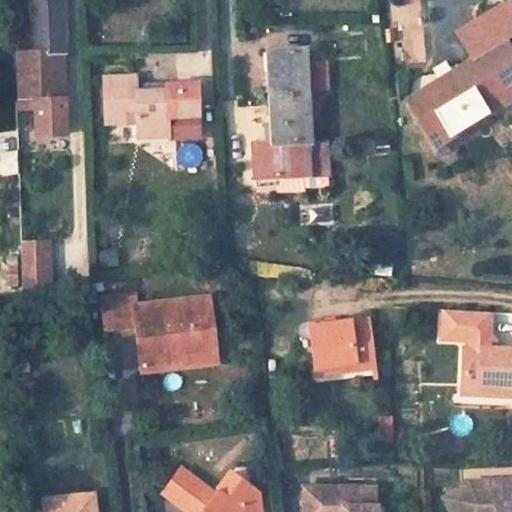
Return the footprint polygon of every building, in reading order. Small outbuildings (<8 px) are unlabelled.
[(31,0),(33,53),(32,53),(32,54),(61,53),(59,0),(31,0)] [(511,9),(508,3),(456,33),(472,60),(511,35),(511,9)] [(452,76),(410,102),(435,146),(511,97),(510,93),(511,91),(511,53),(506,43),(491,53),(494,57),(455,81),(452,76)] [(303,50),(267,52),(272,140),(273,152),(254,153),(256,185),(276,184),(275,176),(327,174),(326,140),(308,141),(303,50)] [(32,53),(14,54),(16,109),(35,108),(36,136),(64,135),(61,53),(32,54),(32,53)] [(329,65),(313,66),(315,90),(331,89),(329,65)] [(136,134),(167,131),(166,112),(186,111),(184,84),(184,76),(164,79),(165,86),(135,89),(134,82),(133,72),(102,74),(106,121),(135,118),(136,134)] [(164,79),(134,82),(135,89),(165,86),(164,79)] [(272,140),(254,141),(254,153),(273,152),(272,140)] [(180,145),(180,166),(201,166),(201,145),(180,145)] [(3,176),(19,174),(18,151),(1,152),(3,176)] [(48,241),(19,241),(20,266),(49,266),(48,241)] [(117,248),(98,251),(101,267),(120,263),(117,248)] [(49,266),(20,266),(21,292),(50,287),(49,266)] [(132,294),(101,298),(104,330),(136,326),(141,371),(181,366),(180,358),(215,354),(209,298),(134,308),(132,294)] [(462,336),(461,346),(459,385),(511,387),(511,349),(491,348),(484,331),(486,311),(438,308),(437,335),(462,336)] [(367,318),(309,325),(314,366),(352,360),(352,369),(373,366),(367,318)] [(215,354),(180,358),(181,366),(216,362),(215,354)] [(352,360),(314,366),(315,374),(352,369),(352,360)] [(511,387),(459,385),(459,393),(511,395),(511,387)] [(411,439),(401,440),(401,450),(411,449),(411,439)] [(179,469),(162,492),(174,501),(192,478),(179,469)] [(198,511),(258,511),(256,492),(247,494),(241,489),(245,483),(228,471),(209,496),(203,491),(205,489),(192,478),(174,501),(187,511),(193,504),(200,510),(198,511)] [(436,498),(444,511),(511,511),(511,503),(498,504),(498,496),(511,495),(511,478),(462,480),(436,498)] [(373,490),(302,492),(302,511),(375,511),(376,509),(373,509),(373,490)] [(92,511),(91,495),(43,499),(44,511),(92,511)]
